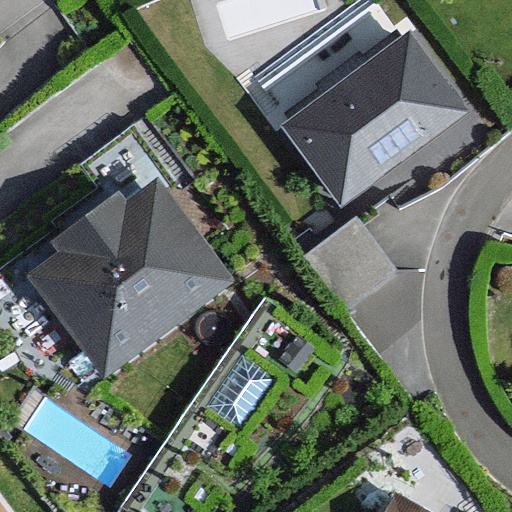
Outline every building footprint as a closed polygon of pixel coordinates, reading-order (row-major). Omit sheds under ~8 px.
[(287,121),(340,196),(376,170),(371,164),(415,132),(419,138),(455,113),(402,39),(366,64),(371,71),(326,102),(322,96),(287,121)] [(160,181),(128,205),(137,217),(169,193),(160,181)] [(90,252),(58,275),(120,358),(230,276),(169,193),(137,217),(128,205),(81,240),(90,252)] [(356,221),(306,258),(345,311),(395,274),(356,221)] [(49,263),(58,275),(90,252),(81,240),(49,263)]
